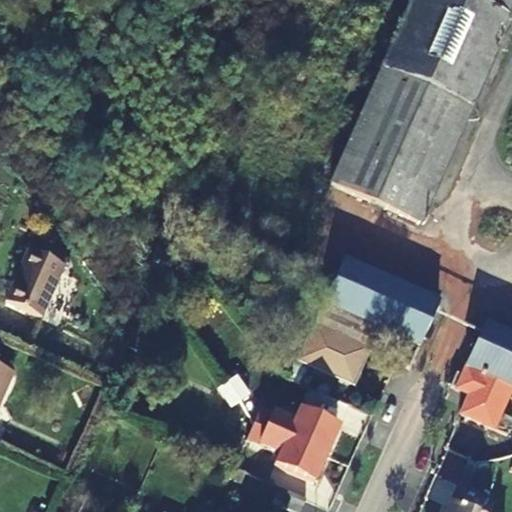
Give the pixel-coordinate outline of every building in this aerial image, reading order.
[(511,0),(410,0),(332,181),(425,223),(511,16),(511,0)] [(297,217),(305,198),(281,188),(273,207),(297,217)] [(51,317),(73,266),(39,252),(18,302),(51,317)] [(428,296),(346,259),(346,260),(326,304),(382,329),(423,347),(443,303),(428,296)] [(264,277),(287,287),(291,279),(267,269),(264,277)] [(382,329),(326,304),(317,324),(373,348),(382,329)] [(511,331),(492,322),(472,368),(511,384),(511,331)] [(303,385),(311,366),(356,385),(373,348),(317,324),(293,380),(303,385)] [(0,426),(24,372),(0,361),(0,426)] [(474,394),(465,413),(497,429),(511,396),(511,384),(472,368),(470,367),(467,373),(462,372),(455,385),(474,394)] [(239,373),(230,379),(243,399),(252,393),(239,373)] [(235,404),(243,399),(230,379),(220,385),(235,404)] [(339,424),(359,435),(369,417),(348,406),(339,424)] [(298,422),(265,409),(259,421),(261,423),(330,455),(342,429),(303,412),(298,422)] [(284,454),(279,465),(318,482),(330,455),(261,423),(259,421),(251,440),(284,454)] [(252,472),(233,464),(228,474),(248,483),(252,472)] [(305,511),(311,499),(284,487),(277,504),(293,511),(305,511)]
